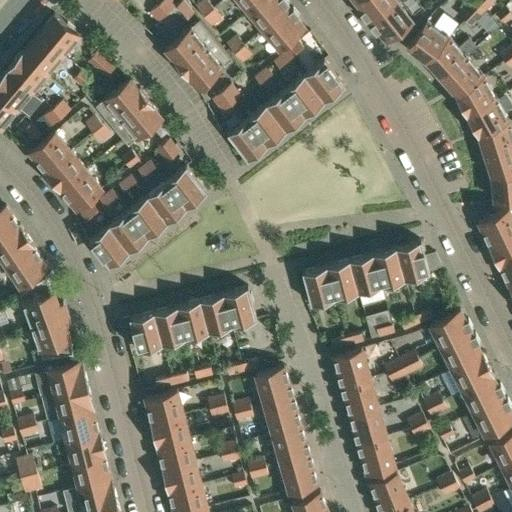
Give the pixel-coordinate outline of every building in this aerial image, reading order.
[(160,0),(159,2),(167,11),(176,3),(173,0),(160,0)] [(180,0),(176,3),(187,16),(193,10),(184,0),(180,0)] [(204,13),(213,5),(208,0),(200,0),(196,4),(204,13)] [(240,0),(247,8),(257,0),(240,0)] [(257,0),(247,8),(263,27),(288,5),(286,3),(289,1),(288,0),(257,0)] [(355,0),(362,9),(359,11),(366,19),(368,17),(370,19),(394,0),(355,0)] [(372,21),(369,23),(376,31),(379,29),(386,39),(412,18),(397,0),(394,0),(370,19),(372,21)] [(464,17),(476,4),(471,0),(468,0),(458,11),(464,17)] [(492,0),(480,0),(476,4),(482,10),(492,0)] [(158,19),(167,11),(159,2),(150,10),(158,19)] [(476,4),(464,17),(471,23),(482,10),(476,4)] [(511,11),(505,4),(496,12),(504,21),(511,14),(511,11)] [(213,5),(204,13),(211,23),(221,15),(213,5)] [(279,46),(305,25),(297,15),(299,13),(293,5),(290,8),(288,5),(263,27),(279,46)] [(38,31),(64,52),(80,33),(74,28),(75,27),(67,20),(67,21),(54,11),(38,31)] [(173,58),(180,66),(215,37),(199,17),(177,36),(165,46),(174,57),(173,58)] [(407,45),(426,59),(449,34),(427,18),(407,45)] [(23,47),(22,48),(48,70),(64,52),(38,31),(24,48),(23,47)] [(234,50),(244,42),(236,33),(227,41),(234,50)] [(426,59),(441,76),(466,54),(449,34),(426,59)] [(232,57),(215,37),(180,66),(187,75),(188,74),(198,85),(210,75),(232,57)] [(286,48),(291,55),(303,44),(298,38),(286,48)] [(504,58),(511,52),(511,41),(499,51),(504,58)] [(244,42),(234,50),(242,60),(252,52),(244,42)] [(48,70),(22,48),(6,67),(33,89),(48,70)] [(279,65),(291,55),(286,48),(273,59),(279,65)] [(88,59),(98,67),(106,57),(96,49),(88,59)] [(483,73),(466,54),(441,76),(455,91),(454,92),(455,93),(483,73)] [(344,82),(324,56),(304,72),(324,98),(344,82)] [(115,65),(106,57),(98,67),(107,75),(115,65)] [(272,70),(267,64),(254,74),(260,81),(272,70)] [(6,67),(0,74),(0,92),(17,107),(33,89),(6,67)] [(91,75),(82,67),(74,76),(83,84),(91,75)] [(324,98),(304,72),(285,86),(305,112),(324,98)] [(455,93),(466,113),(496,96),(483,73),(455,93)] [(111,123),(147,94),(140,86),(139,87),(130,76),(117,86),(117,85),(95,103),(111,123)] [(230,93),(235,99),(241,94),(231,81),(225,86),(230,93)] [(230,93),(225,86),(212,96),(217,103),(230,93)] [(285,86),(266,101),(286,127),(305,112),(285,86)] [(17,107),(0,92),(0,125),(1,126),(17,107)] [(235,99),(230,93),(217,103),(222,109),(235,99)] [(154,103),(147,94),(111,123),(128,143),(150,125),(149,125),(162,115),(153,104),(154,103)] [(509,118),(496,96),(466,113),(477,132),(509,118)] [(53,106),(61,115),(70,108),(62,98),(53,106)] [(266,101),(247,116),(267,142),(286,127),(266,101)] [(61,115),(53,106),(44,114),(51,123),(61,115)] [(85,120),(93,130),(102,122),(94,112),(85,120)] [(247,157),(267,142),(247,116),(227,131),(237,143),(236,144),(242,152),(243,151),(247,157)] [(479,133),(485,153),(511,144),(511,127),(509,118),(477,132),(478,133),(479,133)] [(34,121),(25,129),(33,139),(42,131),(34,121)] [(102,122),(93,130),(100,139),(110,131),(102,122)] [(44,168),(43,169),(44,169),(70,147),(54,128),(29,150),(44,168)] [(161,153),(174,143),(169,136),(156,146),(161,153)] [(174,143),(161,153),(166,159),(179,149),(174,143)] [(511,144),(485,153),(492,174),(511,170),(511,144)] [(60,189),(86,167),(70,147),(44,169),(60,189)] [(132,148),(122,155),(129,165),(139,158),(132,148)] [(137,167),(142,173),(155,164),(150,157),(137,167)] [(186,204),(206,189),(202,183),(203,182),(197,174),(196,175),(186,163),(166,178),(186,204)] [(60,189),(61,189),(76,207),(102,186),(86,167),(60,189)] [(494,198),(507,197),(511,196),(511,170),(492,174),(494,198)] [(118,181),(123,188),(136,178),(131,171),(118,181)] [(166,178),(147,193),(167,219),(186,204),(166,178)] [(112,186),(99,196),(104,203),(117,193),(112,186)] [(128,207),(148,233),(167,219),(147,193),(128,207)] [(80,211),(86,218),(98,208),(93,201),(80,211)] [(0,236),(20,223),(20,222),(19,223),(5,203),(0,206),(0,236)] [(488,243),(511,231),(511,213),(508,206),(478,220),(489,242),(487,242),(488,243)] [(109,222),(129,248),(148,233),(128,207),(109,222)] [(89,237),(93,242),(109,263),(129,248),(109,222),(89,237)] [(0,254),(5,262),(34,243),(20,223),(0,236),(0,254)] [(511,231),(488,243),(499,265),(511,258),(511,231)] [(420,238),(396,244),(405,276),(429,270),(420,238)] [(20,283),(47,264),(34,245),(35,244),(34,243),(5,262),(20,283)] [(396,244),(373,251),(381,283),(405,276),(396,244)] [(373,251),(350,257),(358,289),(381,283),(373,251)] [(350,257),(326,263),(335,295),(358,289),(350,257)] [(511,258),(499,265),(499,266),(500,266),(510,285),(508,285),(509,287),(511,285),(511,258)] [(326,263),(302,270),(304,277),(303,277),(305,287),(307,286),(311,302),(335,295),(326,263)] [(31,324),(66,311),(63,301),(58,302),(53,289),(52,289),(45,275),(19,292),(31,324)] [(248,284),(223,291),(232,323),(256,316),(252,301),(254,301),(251,291),(250,291),(248,284)] [(209,329),(232,323),(223,291),(200,297),(209,329)] [(177,303),(186,335),(209,329),(200,297),(177,303)] [(162,341),(186,335),(177,303),(154,309),(162,341)] [(429,304),(414,311),(418,320),(433,314),(429,304)] [(465,318),(460,307),(430,322),(441,344),(471,330),(470,327),(473,325),(468,316),(465,318)] [(129,316),(133,330),(138,348),(162,341),(154,309),(129,316)] [(70,321),(66,311),(31,324),(42,356),(73,352),(69,337),(71,336),(66,323),(70,321)] [(403,327),(418,320),(414,311),(399,317),(403,327)] [(394,329),(392,321),(376,326),(378,334),(394,329)] [(361,330),(345,334),(348,342),(363,338),(361,330)] [(441,344),(452,366),(483,351),(482,349),(481,350),(477,341),(480,340),(475,331),(472,332),(471,330),(441,344)] [(332,347),(348,342),(345,334),(330,338),(332,347)] [(341,380),(342,383),(370,375),(361,345),(333,353),(339,373),(338,373),(340,380),(341,380)] [(414,348),(399,355),(403,363),(418,356),(414,348)] [(493,372),(483,351),(452,366),(462,387),(493,372)] [(384,363),(388,371),(403,363),(399,355),(384,363)] [(257,356),(242,360),(244,368),(260,364),(257,356)] [(418,356),(403,363),(407,371),(422,363),(418,356)] [(55,391),(88,382),(82,358),(48,366),(55,391)] [(228,372),(244,368),(242,360),(226,364),(228,372)] [(210,363),(194,367),(196,375),(212,371),(210,363)] [(256,371),(264,401),(292,393),(292,390),(290,383),(284,363),(256,371)] [(403,363),(388,371),(392,379),(407,371),(403,363)] [(171,373),(173,381),(189,377),(187,369),(171,373)] [(505,390),(500,381),(497,383),(493,374),(494,373),(493,372),(462,387),(473,409),(503,394),(502,392),(505,390)] [(173,381),(171,373),(155,377),(157,385),(173,381)] [(342,386),(343,391),(344,393),(350,412),(378,404),(370,375),(342,383),(342,385),(342,386)] [(88,382),(55,391),(61,414),(94,405),(88,382)] [(9,390),(13,402),(25,398),(21,387),(9,390)] [(150,420),(183,411),(177,387),(145,395),(151,418),(149,418),(150,420)] [(427,405),(442,397),(438,390),(423,397),(427,405)] [(209,404),(226,400),(224,392),(207,396),(209,404)] [(296,403),(294,397),(294,395),(293,396),(292,393),(264,401),(272,430),(301,422),(295,403),(296,403)] [(484,432),(511,417),(511,412),(509,406),(511,404),(507,395),(504,397),(503,394),(473,409),(484,432)] [(234,409),(251,405),(249,396),(232,400),(234,409)] [(446,405),(442,397),(427,405),(431,413),(446,405)] [(228,409),(226,400),(209,404),(211,413),(228,409)] [(357,438),(358,441),(386,433),(378,404),(350,412),(355,431),(354,431),(356,437),(356,438),(357,438)] [(94,407),(94,405),(61,414),(66,437),(100,429),(100,427),(98,428),(93,407),(94,407)] [(251,405),(234,409),(236,417),(253,413),(251,405)] [(407,418),(411,426),(426,418),(422,410),(407,418)] [(156,443),(189,434),(183,411),(150,420),(156,443)] [(19,425),(36,420),(33,412),(17,416),(19,425)] [(430,426),(426,418),(411,426),(415,434),(430,426)] [(36,420),(19,425),(22,433),(38,429),(36,420)] [(437,426),(443,437),(454,432),(448,421),(437,426)] [(306,441),(301,422),(272,430),(281,459),(309,451),(308,448),(309,448),(307,441),(306,441)] [(0,427),(3,441),(17,438),(14,424),(0,427)] [(511,428),(490,439),(502,462),(511,456),(511,428)] [(100,429),(66,437),(72,460),(106,452),(100,429)] [(358,443),(359,449),(360,451),(361,450),(366,471),(395,463),(386,433),(358,441),(359,443),(358,443)] [(161,465),(161,466),(195,458),(189,434),(156,443),(156,444),(157,444),(162,465),(161,465)] [(221,451),(238,447),(236,438),(219,442),(221,451)] [(240,455),(238,447),(221,451),(223,460),(240,455)] [(29,471),(37,468),(32,451),(24,454),(29,471)] [(289,489),(317,481),(312,461),(312,460),(312,459),(310,453),(309,453),(309,451),(281,459),(289,489)] [(106,452),(72,460),(78,484),(112,475),(111,474),(110,474),(105,454),(106,453),(106,452)] [(29,471),(24,454),(16,456),(20,473),(29,471)] [(249,467),(266,463),(264,454),(247,459),(249,467)] [(511,456),(502,462),(511,483),(511,456)] [(195,458),(161,466),(167,489),(201,481),(195,458)] [(266,463),(249,467),(251,476),(268,472),(266,463)] [(459,470),(464,481),(475,475),(470,464),(459,470)] [(29,471),(33,487),(42,485),(37,468),(29,471)] [(381,508),(408,497),(396,468),(369,479),(377,499),(376,499),(378,504),(379,506),(380,506),(381,508)] [(436,477),(440,485),(456,477),(452,469),(436,477)] [(232,473),(235,485),(247,482),(244,470),(232,473)] [(29,471),(20,473),(25,490),(33,487),(29,471)] [(112,475),(78,484),(84,507),(118,499),(112,475)] [(456,477),(440,485),(444,492),(460,485),(456,477)] [(201,481),(167,489),(168,491),(169,490),(174,511),(180,511),(207,505),(201,481)] [(475,502),(490,494),(486,486),(471,494),(475,502)] [(293,499),(297,511),(330,511),(329,509),(328,507),(328,508),(320,488),(293,499)] [(490,494),(475,502),(479,510),(494,502),(490,494)] [(413,511),(408,497),(381,508),(382,511),(413,511)] [(121,511),(118,499),(84,507),(85,511),(121,511)]
